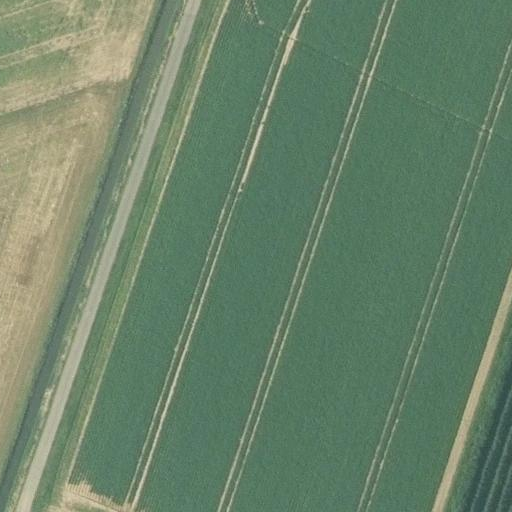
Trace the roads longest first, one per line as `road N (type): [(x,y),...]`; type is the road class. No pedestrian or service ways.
road 1 (unclassified): [(23,511),(192,37),(258,0)]
road 2 (track): [(0,60),(123,0)]
